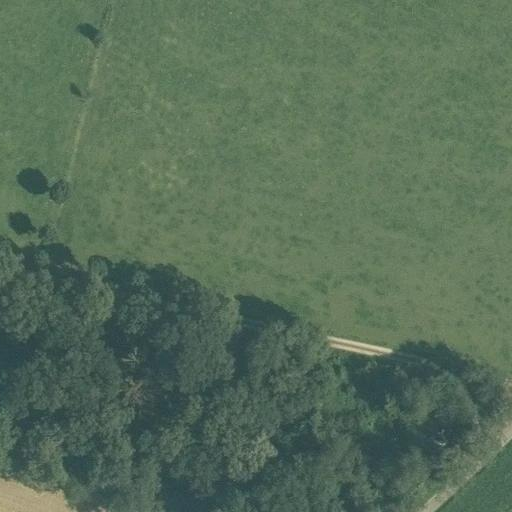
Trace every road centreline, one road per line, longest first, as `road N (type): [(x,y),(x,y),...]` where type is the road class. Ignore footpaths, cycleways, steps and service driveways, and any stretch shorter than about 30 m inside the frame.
road 1 (track): [(511,386),(0,266)]
road 2 (unclassified): [(422,511),(511,431)]
